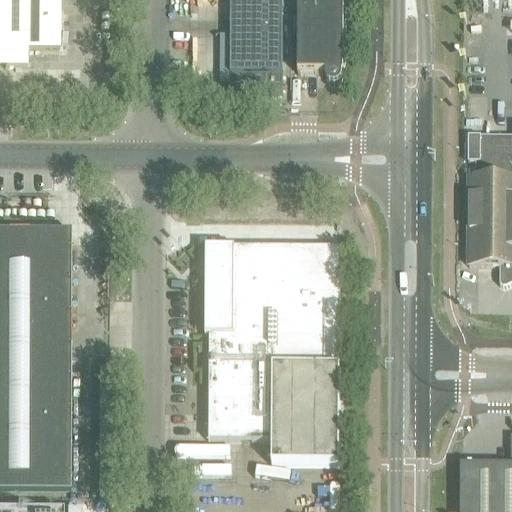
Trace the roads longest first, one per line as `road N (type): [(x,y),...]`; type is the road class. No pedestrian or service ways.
road 1 (unclassified): [(149,157),(153,511)]
road 2 (secondary): [(422,358),(423,160)]
road 3 (secondary): [(396,177),(395,372)]
road 4 (secondary): [(423,160),(421,0)]
road 5 (unclassified): [(149,157),(150,0)]
road 6 (unclassified): [(304,157),(149,157)]
road 7 (unclassified): [(149,157),(0,154)]
road 8 (secondary): [(397,0),(396,141)]
road 9 (secondary): [(395,372),(394,511)]
